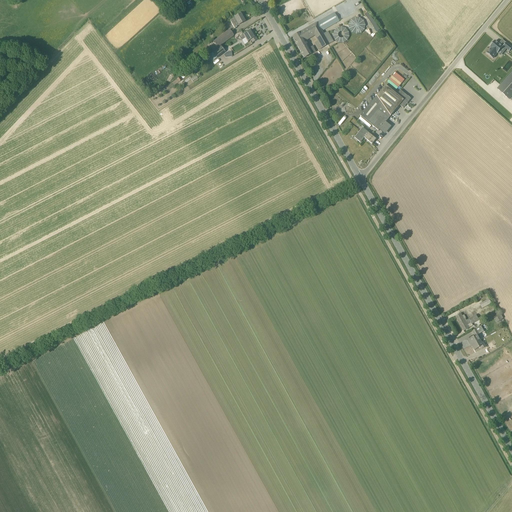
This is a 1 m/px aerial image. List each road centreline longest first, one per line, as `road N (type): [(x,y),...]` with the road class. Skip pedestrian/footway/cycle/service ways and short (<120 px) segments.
road 1 (unclassified): [(359,176),(0,366)]
road 2 (tertiary): [(511,452),(359,176)]
road 3 (unclassified): [(507,0),(359,176)]
road 4 (tertiary): [(359,176),(261,0)]
